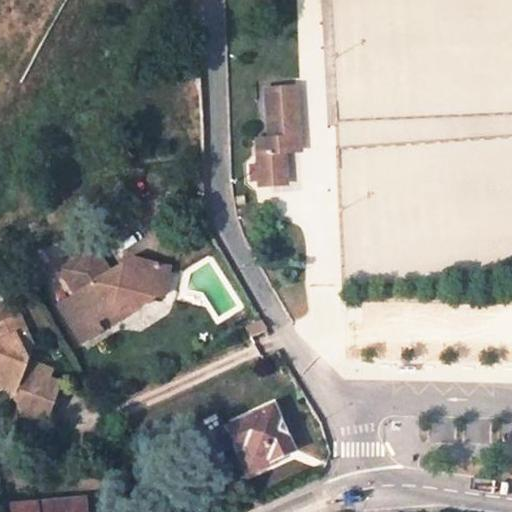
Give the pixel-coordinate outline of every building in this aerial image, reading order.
[(298,148),(294,86),(264,89),(266,140),(256,140),(259,184),(285,182),(283,149),(298,148)] [(244,204),(242,196),(234,197),(237,206),(244,204)] [(100,332),(95,324),(109,315),(129,303),(134,311),(149,303),(150,295),(164,298),(171,268),(132,259),(129,260),(127,262),(124,264),(123,267),(123,269),(123,274),(125,278),(127,280),(120,285),(115,276),(112,278),(95,251),(63,271),(80,299),(62,309),(81,343),(100,332)] [(129,303),(109,315),(114,324),(134,311),(129,303)] [(0,384),(5,382),(11,386),(10,388),(24,394),(28,405),(26,411),(46,419),(61,380),(49,374),(52,365),(28,355),(23,345),(34,341),(21,311),(0,319),(0,329),(3,337),(0,338),(0,384)] [(271,407),(226,428),(247,475),(273,462),(271,458),(290,449),(271,407)] [(82,511),(82,500),(34,503),(8,506),(8,511),(82,511)]
